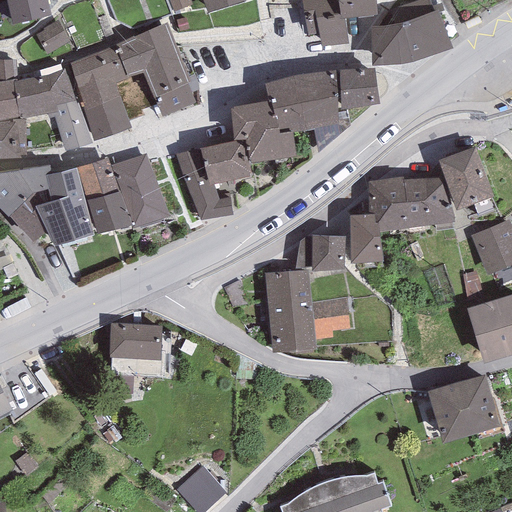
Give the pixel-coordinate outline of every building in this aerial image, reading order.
[(19,0),(28,28),(59,18),(53,0),(19,0)] [(194,0),(179,0),(186,15),(199,10),(194,0)] [(218,0),(225,17),(260,2),(259,0),(218,0)] [(351,0),(312,0),(317,23),(331,21),(334,39),(358,35),(356,25),(351,0)] [(391,0),(351,0),(356,25),(394,18),(391,0)] [(388,70),(424,68),(435,65),(466,54),(452,17),(422,29),(385,31),(388,70)] [(58,37),(46,43),(56,63),(83,49),(71,26),(56,34),(58,37)] [(177,32),(126,54),(140,84),(157,77),(165,95),(198,81),(177,32)] [(126,54),(84,72),(102,113),(129,101),(124,91),(140,84),(126,54)] [(0,69),(0,91),(28,88),(25,66),(0,69)] [(349,75),(275,88),(278,107),(286,105),(290,128),(303,125),(357,115),(356,113),(350,78),(349,75)] [(389,80),(350,78),(356,113),(394,106),(389,80)] [(76,81),(56,85),(63,116),(66,115),(86,111),(88,110),(76,81)] [(207,102),(198,81),(165,95),(174,116),(207,102)] [(56,85),(30,91),(34,122),(63,116),(56,85)] [(0,91),(0,126),(34,122),(30,91),(30,88),(28,88),(0,91)] [(141,130),(129,101),(102,113),(96,115),(108,144),(141,130)] [(278,107),(244,113),(250,144),(262,142),(266,167),(309,160),(303,125),(290,128),(286,105),(278,107)] [(66,115),(81,152),(100,144),(86,111),(66,115)] [(0,131),(0,165),(38,162),(35,128),(0,131)] [(258,146),(213,157),(222,191),(267,181),(258,146)] [(492,153),(454,167),(474,218),(511,203),(492,153)] [(204,156),(188,162),(211,223),(241,218),(238,201),(229,202),(225,191),(222,193),(217,181),(215,181),(204,156)] [(154,160),(124,172),(134,198),(145,226),(147,232),(178,220),(154,160)] [(102,211),(134,198),(124,172),(120,162),(88,175),(98,201),(102,211)] [(88,175),(59,186),(62,195),(69,212),(98,201),(88,175)] [(57,180),(0,186),(0,198),(26,222),(49,200),(62,195),(59,186),(57,180)] [(451,185),(419,186),(421,238),(470,236),(451,185)] [(419,186),(383,188),(384,219),(394,218),(395,239),(421,238),(419,186)] [(145,226),(134,198),(102,211),(113,239),(145,226)] [(64,230),(57,217),(63,215),(49,200),(26,222),(48,245),(64,230)] [(102,211),(98,201),(69,212),(63,215),(57,217),(64,230),(78,253),(113,239),(102,211)] [(396,273),(395,239),(394,218),(384,219),(364,220),(366,274),(396,273)] [(511,231),(487,242),(504,283),(511,279),(511,231)] [(357,241),(312,242),(305,268),(325,267),(325,275),(358,274),(357,241)] [(361,303),(321,306),(319,276),(278,279),(284,352),(325,349),(324,345),(344,344),(344,337),(363,335),(361,303)] [(511,298),(468,312),(482,359),(511,349),(511,298)] [(176,329),(123,330),(124,368),(177,366),(176,329)] [(485,376),(432,392),(447,445),(501,429),(485,376)] [(10,382),(0,387),(0,437),(31,421),(10,382)] [(176,492),(191,511),(213,511),(231,499),(206,468),(176,492)] [(305,493),(278,503),(281,511),(381,511),(393,508),(383,480),(378,482),(374,471),(347,481),(345,475),(304,490),(305,493)]
